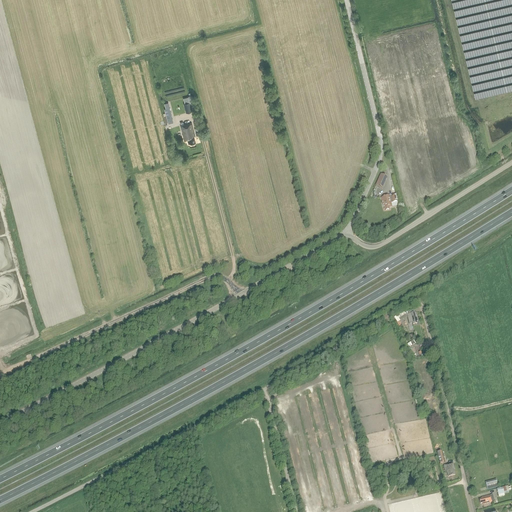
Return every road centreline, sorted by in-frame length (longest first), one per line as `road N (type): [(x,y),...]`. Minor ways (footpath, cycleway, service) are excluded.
road 1 (motorway): [(511,190),(236,353),(0,478)]
road 2 (motorway): [(0,499),(235,376),(511,212)]
road 3 (unclassified): [(0,421),(345,230)]
road 4 (track): [(31,511),(261,391)]
road 5 (unclassified): [(472,511),(422,303),(415,296),(389,312)]
road 6 (unclassified): [(345,230),(381,145),(347,0)]
road 7 (unclassified): [(345,230),(378,246),(511,161)]
road 8 (track): [(226,280),(234,266),(205,150)]
road 9 (track): [(261,391),(294,511)]
